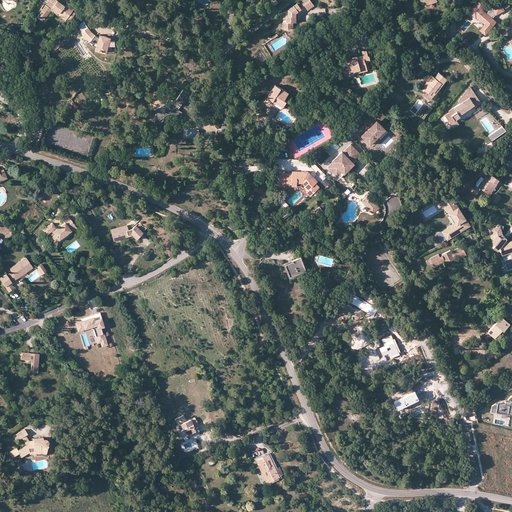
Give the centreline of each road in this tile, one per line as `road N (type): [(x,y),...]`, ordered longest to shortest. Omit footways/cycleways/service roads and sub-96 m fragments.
road 1 (tertiary): [(377,490),(341,469),(320,441),(235,256)]
road 2 (residential): [(244,233),(216,95),(228,0)]
road 3 (residential): [(0,332),(130,282),(210,231)]
road 4 (tertiary): [(210,231),(131,190),(0,144)]
road 5 (residential): [(460,412),(456,385),(384,222),(393,204)]
